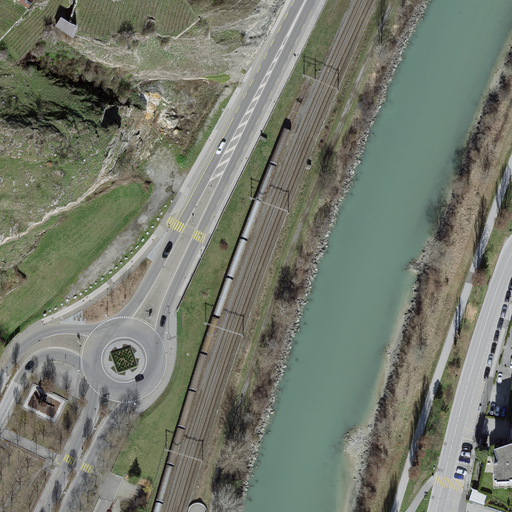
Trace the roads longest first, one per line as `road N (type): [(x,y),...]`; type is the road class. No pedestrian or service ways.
road 1 (track): [(394,0),(270,306),(210,511)]
road 2 (primary): [(157,358),(171,294),(267,76)]
road 3 (primary): [(267,76),(115,327)]
road 4 (residential): [(511,253),(438,503)]
road 5 (primary): [(93,376),(90,417),(45,511)]
road 6 (primary): [(65,511),(101,436),(140,389)]
road 7 (residential): [(110,329),(35,335),(0,381)]
road 8 (residential): [(0,418),(26,369),(43,356),(90,368)]
